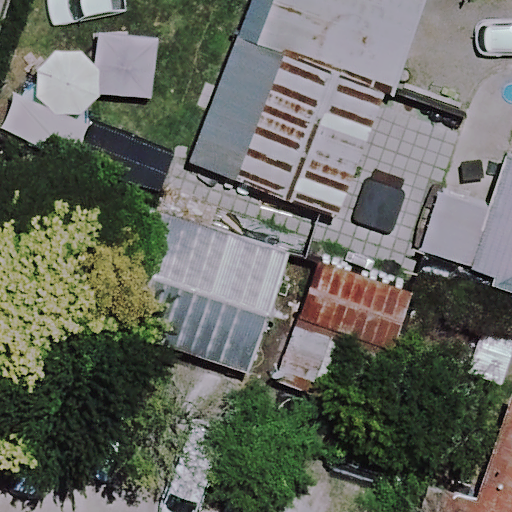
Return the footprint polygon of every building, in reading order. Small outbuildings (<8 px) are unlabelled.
[(276,0),(247,0),(198,131),(249,150),(239,176),(338,214),(401,47),(276,0)] [(511,161),(496,204),(443,185),(420,249),(511,282),(511,161)] [(289,258),(157,212),(118,324),(250,370),(289,258)] [(414,301),(319,265),(277,376),(372,412),(414,301)] [(511,511),(511,388),(510,388),(473,501),(431,487),(422,511),(511,511)]
